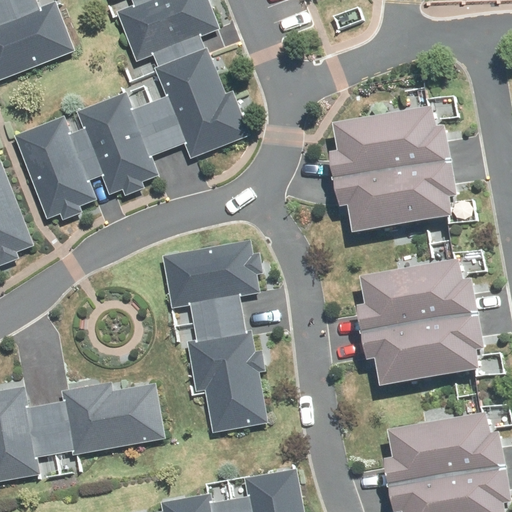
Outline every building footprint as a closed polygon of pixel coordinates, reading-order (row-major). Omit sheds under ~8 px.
[(85,53),(64,0),(0,0),(0,84),(0,85),(85,53)] [(119,0),(120,1),(123,0),(141,0),(144,6),(125,14),(161,105),(145,111),(138,95),(23,140),(57,227),(108,208),(98,183),(109,179),(119,203),(170,184),(161,161),(193,149),(199,164),(259,141),(241,95),(233,98),(210,39),(228,32),(215,0),(119,0)] [(453,110),(355,126),(358,149),(343,151),(355,222),(370,220),(373,240),(473,224),(469,199),(476,198),(464,127),(456,129),(453,110)] [(0,267),(46,250),(14,167),(0,171),(0,267)] [(271,296),(261,244),(172,260),(182,312),(200,309),(207,342),(199,344),(209,395),(218,394),(225,435),(279,425),(270,376),(275,375),(267,334),(254,337),(247,300),(271,296)] [(479,263),(380,279),(384,302),(369,305),(380,376),(396,373),(399,394),(499,378),(495,353),(501,352),(490,281),(482,282),(479,263)] [(0,485),(48,477),(45,460),(173,438),(164,386),(123,394),(121,382),(72,391),(74,402),(36,409),(33,392),(0,397),(0,485)] [(509,416),(410,432),(414,455),(399,458),(407,511),(511,511),(511,434),(511,435),(509,416)] [(310,511),(304,475),(256,483),(259,502),(221,508),(220,501),(170,509),(170,511),(310,511)]
